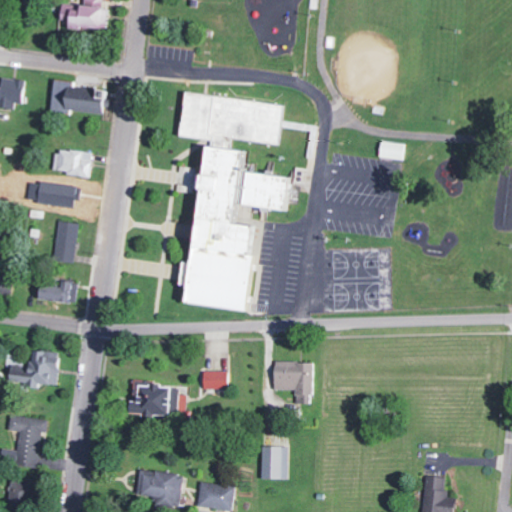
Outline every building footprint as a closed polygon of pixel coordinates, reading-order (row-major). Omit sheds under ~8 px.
[(110,32),(112,8),(105,7),(105,0),(86,0),(85,10),(74,9),(74,13),(64,12),(62,27),(110,32)] [(17,102),(25,103),(28,80),(5,77),(1,107),(16,109),(17,102)] [(54,111),(72,113),(72,110),(107,114),(110,90),(77,86),(77,81),(57,79),(54,111)] [(189,304),(251,311),(260,226),(239,224),(241,204),(291,210),(295,177),(249,172),(248,162),(249,151),(233,149),(233,142),(235,139),(282,144),(286,103),(189,93),(184,137),(212,140),(208,175),(197,173),(195,167),(186,172),(183,190),(194,191),(204,189),(196,264),(186,266),(184,285),(191,286),(189,304)] [(382,157),(406,159),(408,143),(384,141),(382,157)] [(92,176),(95,153),(58,149),(55,171),(92,176)] [(79,185),(43,182),(41,203),(77,206),(79,185)] [(57,260),(77,262),(81,223),(60,221),(57,260)] [(0,294),(13,295),(14,274),(0,274),(0,294)] [(80,282),(65,281),(65,286),(44,285),(43,300),(79,302),(80,282)] [(60,387),(63,352),(35,350),(34,367),(11,365),(9,383),(60,387)] [(277,390),(298,390),(298,403),(315,403),(316,362),(278,361),(277,390)] [(231,371),(207,370),(206,389),(231,389),(231,371)] [(173,416),(174,383),(136,382),(134,413),(145,413),(145,415),(173,416)] [(40,468),(45,432),(50,433),(52,419),(14,415),(12,430),(22,431),(18,465),(40,468)] [(291,477),(291,445),(266,445),(265,477),(291,477)] [(161,503),(183,505),(186,473),(143,469),(141,493),(162,495),(161,503)] [(426,511),(458,511),(459,497),(449,497),(450,475),(428,474),(426,511)] [(13,480),(10,505),(31,507),(35,483),(13,480)] [(201,504),(235,509),(239,485),(205,480),(201,504)]
